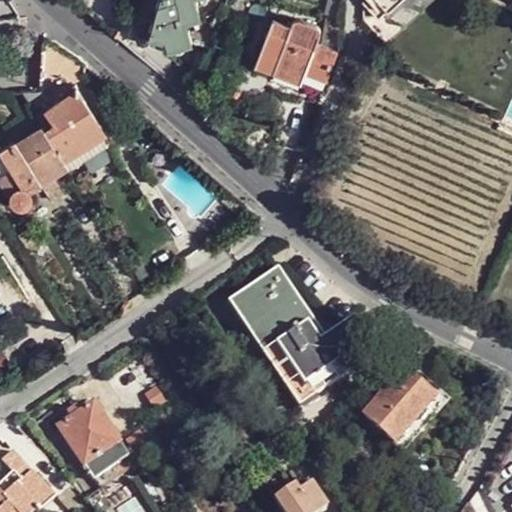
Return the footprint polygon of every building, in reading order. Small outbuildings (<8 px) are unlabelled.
[(163,0),(153,35),(168,41),(170,48),(194,43),(189,21),(202,18),(198,0),(163,0)] [(341,18),(343,1),(339,0),(330,0),(327,15),(341,18)] [(342,49),(341,18),(327,15),(323,31),(319,43),(340,50),(342,49)] [(260,59),(305,76),(307,72),(319,43),(323,31),(323,30),(322,28),(321,27),(303,20),(299,20),(298,20),(295,23),(295,25),(275,19),(260,59)] [(45,46),(44,56),(80,60),(74,54),(60,46),(57,44),(55,43),(51,43),(48,44),(45,46)] [(319,43),(307,72),(319,78),(328,80),(340,50),(319,43)] [(191,75),(203,80),(211,57),(198,52),(191,75)] [(41,93),(24,93),(39,116),(46,127),(68,161),(110,134),(78,87),(80,60),(44,56),(43,75),(41,93)] [(258,67),(303,84),(305,76),(260,59),(258,67)] [(0,73),(16,76),(18,63),(0,60),(0,73)] [(303,84),(315,89),(319,78),(307,72),(305,76),(303,84)] [(0,153),(0,174),(16,200),(17,201),(18,203),(20,205),(22,206),(26,207),(29,206),(32,204),(34,202),(35,199),(34,195),(33,192),(32,191),(45,183),(42,177),(68,161),(46,127),(21,143),(20,141),(0,153)] [(45,183),(71,167),(68,161),(42,177),(45,183)] [(19,239),(29,252),(43,244),(33,230),(19,239)] [(278,271),(235,301),(293,387),(287,390),(300,410),(338,384),(317,351),(322,348),(285,293),(291,289),(278,271)] [(326,341),(291,289),(285,293),(322,348),(328,344),(326,341)] [(293,387),(235,301),(230,304),(287,390),(293,387)] [(328,344),(341,364),(369,345),(353,322),(326,341),(328,344)] [(328,344),(322,348),(317,351),(338,384),(349,376),(341,364),(328,344)] [(420,385),(424,380),(408,366),(363,419),(403,453),(443,406),(420,385)] [(448,402),(424,380),(420,385),(443,406),(448,402)] [(90,499),(134,469),(129,462),(130,461),(93,408),(82,415),(79,410),(68,416),(72,422),(58,431),(58,434),(55,436),(45,420),(39,425),(68,467),(73,463),(82,477),(77,480),(90,499)] [(0,511),(43,511),(57,499),(15,453),(3,464),(13,475),(0,486),(0,511)] [(298,496),(294,489),(275,503),(281,511),(326,511),(327,511),(310,488),(298,496)]
